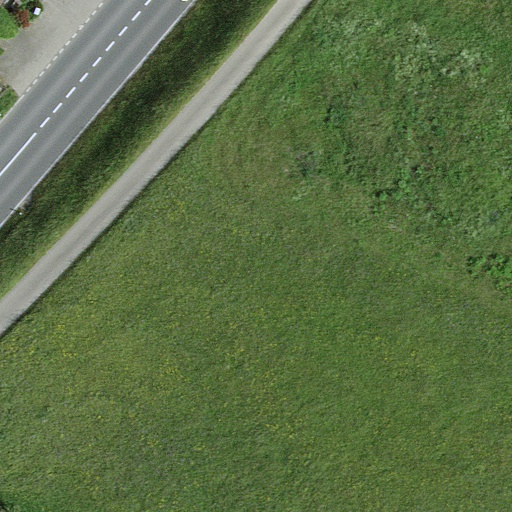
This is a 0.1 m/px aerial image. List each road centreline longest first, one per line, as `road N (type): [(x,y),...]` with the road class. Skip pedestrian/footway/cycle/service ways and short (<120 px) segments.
road 1 (track): [(0,318),(283,0)]
road 2 (primary): [(0,173),(147,0)]
